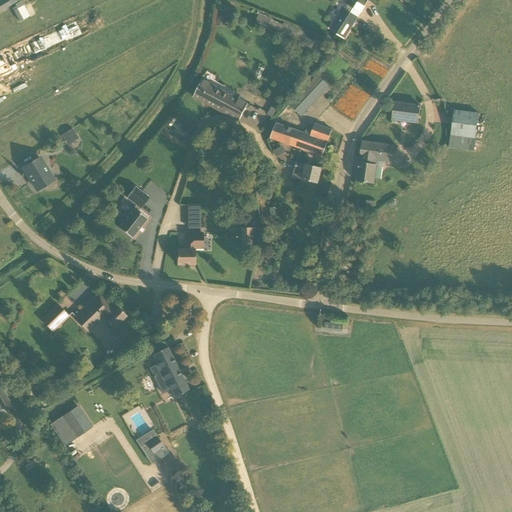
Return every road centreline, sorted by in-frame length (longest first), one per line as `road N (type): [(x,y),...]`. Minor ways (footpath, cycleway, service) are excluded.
road 1 (track): [(199,0),(178,72),(110,157),(42,221),(33,261),(0,284)]
road 2 (unclassified): [(321,305),(355,128),(451,0)]
road 3 (unclassified): [(210,292),(92,271),(44,246),(0,198)]
road 4 (unclassified): [(511,322),(321,305)]
road 5 (track): [(190,153),(155,284)]
